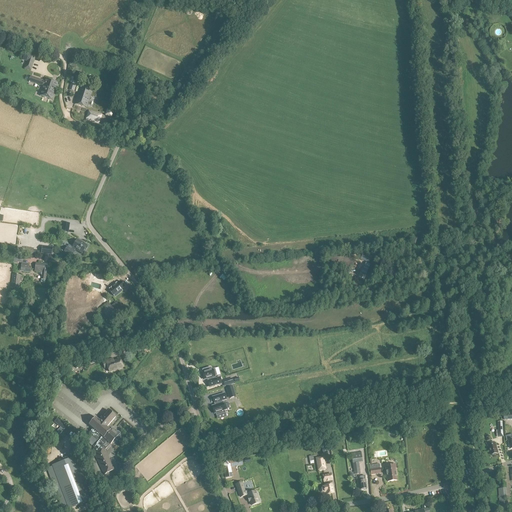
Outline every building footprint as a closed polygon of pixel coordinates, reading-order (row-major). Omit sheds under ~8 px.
[(23,61),(26,62),(24,69),(31,72),(32,68),(34,60),(36,56),(26,52),(23,61)] [(26,76),(25,80),(29,81),(28,82),(44,87),(41,97),(53,100),(58,84),(46,80),(45,82),(30,77),(26,76)] [(74,105),(87,109),(92,90),(80,86),(74,105)] [(89,111),(86,121),(99,125),(101,115),(89,111)] [(72,250),(67,247),(64,253),(71,257),(75,252),(74,252),(75,249),(82,254),(85,250),(86,250),(88,247),(87,246),(77,240),(73,248),(72,250)] [(42,247),(41,254),(52,255),(53,248),(42,247)] [(364,261),(359,273),(365,276),(370,265),(368,263),(371,258),(363,254),(360,260),(364,261)] [(18,263),(22,263),(22,267),(20,266),(20,271),(21,271),(21,272),(31,273),(31,267),(30,267),(30,264),(23,263),(24,257),(15,256),(14,263),(17,264),(18,263)] [(46,273),(47,265),(35,264),(35,272),(42,272),(40,283),(45,283),(46,273)] [(96,272),(95,277),(103,280),(105,275),(96,272)] [(11,288),(19,289),(21,276),(13,274),(11,288)] [(121,291),(121,290),(124,287),(120,282),(117,284),(116,283),(114,285),(108,289),(109,290),(109,291),(114,296),(119,292),(120,292),(121,291)] [(103,318),(105,316),(110,322),(124,311),(117,302),(111,307),(107,303),(100,309),(101,311),(99,313),(103,318)] [(109,330),(111,333),(122,325),(120,322),(109,330)] [(104,367),(107,366),(109,372),(123,368),(120,360),(113,362),(113,360),(103,363),(104,367)] [(209,387),(221,384),(220,378),(216,379),(215,377),(217,376),(215,369),(211,370),(211,368),(210,368),(203,370),(202,371),(203,372),(202,373),(203,375),(202,375),(203,378),(204,378),(204,380),(208,379),(209,381),(208,381),(209,387)] [(229,399),(234,398),(236,397),(233,387),(226,389),(229,399)] [(217,405),(215,406),(212,407),(214,414),(216,413),(216,416),(226,413),(225,411),(227,410),(225,403),(222,404),(221,401),(226,400),(224,394),(213,398),(214,403),(216,403),(217,405)] [(110,446),(112,443),(115,443),(120,437),(120,433),(118,432),(115,432),(112,429),(110,431),(106,428),(108,426),(116,418),(109,411),(100,422),(95,418),(89,425),(93,429),(89,434),(98,441),(93,447),(96,453),(105,451),(109,446),(110,446)] [(56,421),(51,426),(61,436),(66,432),(56,421)] [(217,432),(214,424),(212,424),(208,425),(210,434),(217,432)] [(498,453),(496,445),(495,442),(488,444),(489,447),(492,455),(498,453)] [(114,470),(105,451),(96,453),(94,454),(104,475),(114,470)] [(351,453),(353,462),(362,461),(361,454),(357,455),(356,453),(351,453)] [(90,505),(89,501),(91,500),(90,497),(95,495),(84,467),(79,469),(75,457),(53,466),(53,467),(48,469),(63,511),(79,505),(81,509),(90,505)] [(315,458),(317,471),(326,470),(323,457),(315,458)] [(241,458),(235,459),(236,467),(243,465),(241,458)] [(379,464),(369,466),(371,475),(381,474),(379,464)] [(395,464),(390,465),(390,466),(385,467),(387,482),(397,481),(395,469),(396,469),(395,464)] [(231,467),(224,469),(223,469),(225,479),(233,477),(231,468),(231,467)] [(326,493),(326,495),(334,494),(332,485),(331,485),(331,484),(331,482),(332,482),(332,481),(331,474),(323,476),(324,482),(326,482),(326,486),(325,486),(325,487),(321,487),(322,493),(326,493)] [(246,491),(243,483),(236,485),(241,497),(246,496),(246,495),(248,495),(249,498),(248,498),(249,502),(250,501),(252,506),(259,503),(255,492),(251,493),(250,489),(246,491)] [(498,503),(499,511),(507,510),(506,489),(499,489),(500,503),(498,503)]
